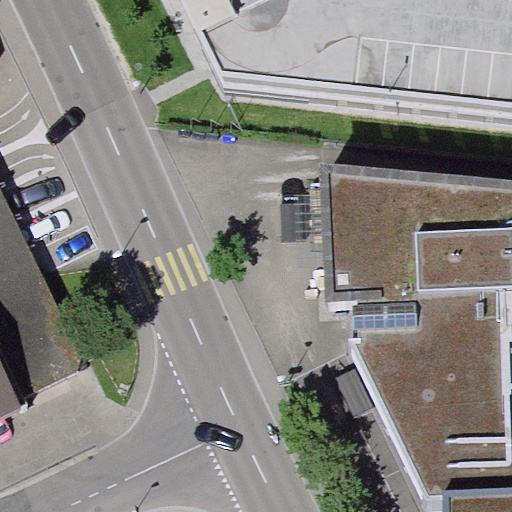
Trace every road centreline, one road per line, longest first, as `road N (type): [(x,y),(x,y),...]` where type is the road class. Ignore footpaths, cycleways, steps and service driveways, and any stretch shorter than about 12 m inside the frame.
road 1 (secondary): [(241,430),(46,0)]
road 2 (unclassified): [(241,430),(63,511)]
